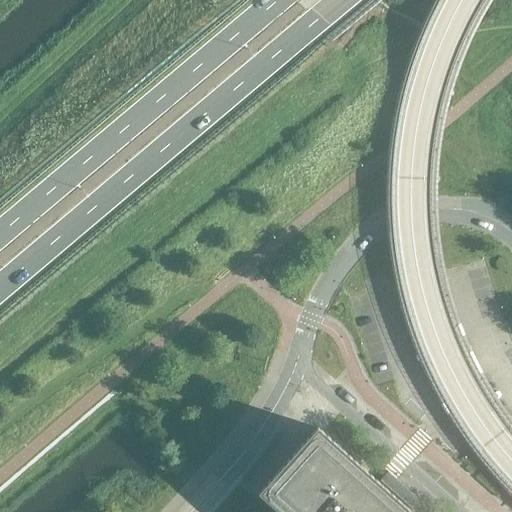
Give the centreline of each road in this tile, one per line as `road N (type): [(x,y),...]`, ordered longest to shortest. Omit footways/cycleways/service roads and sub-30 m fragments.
road 1 (trunk): [(0,294),(343,0)]
road 2 (trunk): [(273,0),(0,236)]
road 3 (unclassified): [(457,511),(310,370),(300,350)]
road 4 (unclassified): [(300,350),(340,258),(373,227),(408,212),(449,208)]
road 5 (unclassified): [(190,511),(266,420),(300,350)]
